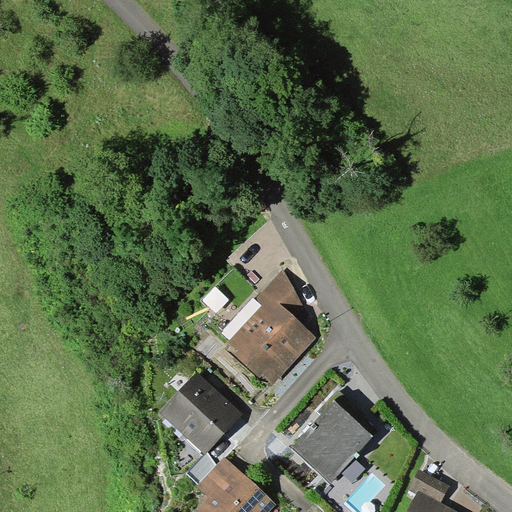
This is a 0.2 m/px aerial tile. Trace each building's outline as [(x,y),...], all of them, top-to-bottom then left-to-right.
[(230,341),(228,343),(238,350),(234,353),(259,378),(262,375),(273,384),(317,336),(297,318),(306,310),(284,270),(256,299),(262,305),(230,341)] [(221,332),(230,341),(262,305),(256,299),(253,297),(221,332)] [(198,372),(161,412),(205,455),(208,452),(244,414),(198,372)] [(334,400),(291,447),(330,484),(340,472),(354,457),(373,436),(334,400)] [(217,465),(208,452),(205,455),(187,473),(199,484),(217,465)] [(208,496),(197,510),(199,511),(269,511),(276,504),(224,457),(217,465),(199,484),(197,486),(208,496)] [(367,469),(354,457),(340,472),(352,484),(367,469)] [(450,486),(419,469),(409,490),(416,494),(406,511),(458,511),(441,503),(450,486)]
